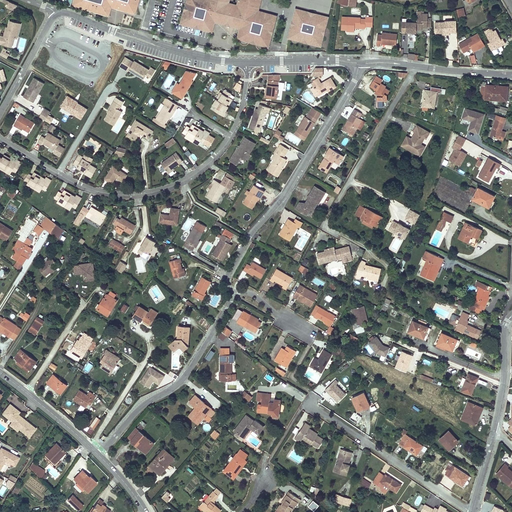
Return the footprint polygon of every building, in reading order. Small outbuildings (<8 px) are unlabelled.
[(111,7),(114,8),(116,3),(121,4),(119,9),(135,14),(139,0),(74,0),(73,5),(108,16),(110,11),(108,10),(110,6),(111,7)] [(237,39),(249,42),(254,43),(254,42),(266,45),(271,28),(265,27),(263,23),(253,20),(250,15),(257,12),(259,0),(186,0),(186,4),(181,24),(212,32),(215,22),(240,29),(237,39)] [(270,14),(258,10),(261,0),(259,0),(257,12),(250,15),(253,20),(263,23),(265,27),(271,28),(266,45),(254,42),(254,43),(268,47),(275,22),(270,14)] [(18,5),(9,1),(6,7),(13,10),(18,5)] [(308,11),(296,8),(288,38),(300,41),(301,39),(291,37),(292,30),(293,27),(295,21),(294,21),(295,17),(295,18),(297,11),(307,14),(308,11)] [(456,10),(458,17),(465,15),(464,8),(456,10)] [(326,18),(316,16),(316,14),(308,11),(307,14),(297,11),(295,18),(295,17),(294,21),(295,21),(293,27),(292,30),(291,37),(301,39),(300,41),(309,43),(309,41),(319,44),(320,40),(322,41),(327,22),(325,22),(326,18)] [(428,18),(428,14),(424,14),(424,11),(421,11),(421,12),(417,12),(417,22),(417,29),(422,30),(422,26),(431,26),(432,20),(428,20),(428,18)] [(328,17),(316,14),(316,16),(326,18),(325,22),(327,22),(328,17)] [(361,18),(342,17),(341,31),(354,31),(355,26),(357,26),(360,27),(360,28),(365,28),(365,26),(366,19),(365,19),(361,19),(361,18)] [(10,21),(8,28),(9,28),(8,32),(5,31),(4,37),(0,36),(0,43),(6,45),(7,41),(13,43),(14,38),(17,38),(20,24),(10,21)] [(456,21),(445,21),(445,23),(435,23),(435,28),(435,33),(442,33),(445,33),(450,32),(457,32),(456,21)] [(417,22),(402,22),(402,33),(406,33),(406,32),(411,32),(412,33),(414,33),(416,32),(417,29),(417,22)] [(501,40),(495,30),(493,32),(491,28),(485,32),(491,41),(488,43),(492,50),(495,49),(500,46),(505,43),(502,39),(501,40)] [(397,34),(382,33),(382,35),(377,34),(376,45),(381,45),(381,44),(381,42),(387,43),(386,44),(396,45),(397,34)] [(485,45),(478,33),(459,44),(464,52),(471,48),(474,52),(485,45)] [(149,70),(134,61),(133,62),(129,60),(124,69),(128,71),(129,70),(136,74),(136,73),(138,74),(137,75),(143,79),(149,70)] [(171,63),(165,61),(161,68),(166,69),(171,63)] [(323,76),(323,67),(313,67),(313,76),(323,76)] [(280,74),(269,74),(267,93),(266,93),(265,97),(276,99),(279,81),(280,81),(280,74)] [(193,81),(184,76),(180,84),(178,83),(175,87),(177,88),(174,93),(180,97),(185,89),(187,90),(193,81)] [(382,80),(376,76),(373,80),(380,84),(381,83),(380,83),(382,80)] [(34,78),(24,96),(34,102),(44,84),(34,78)] [(312,83),(314,87),(315,88),(319,95),(328,90),(328,91),(336,87),(331,78),(321,83),(319,79),(313,82),(312,83)] [(380,84),(373,80),(370,86),(376,90),(375,93),(377,94),(378,94),(378,96),(377,96),(377,107),(383,107),(383,100),(387,100),(387,95),(390,90),(385,87),(386,86),(381,83),(380,84)] [(235,82),(233,89),(240,91),(242,84),(235,82)] [(495,86),(486,85),(485,99),(490,99),(490,103),(497,104),(498,100),(507,101),(508,87),(498,86),(498,84),(495,84),(495,86)] [(430,91),(425,90),(423,104),(428,104),(428,107),(434,108),(436,92),(440,93),(440,88),(431,87),(430,91)] [(231,93),(225,89),(223,93),(218,100),(228,106),(231,102),(229,101),(231,98),(229,97),(231,93)] [(112,94),(107,102),(110,104),(116,97),(112,94)] [(61,107),(82,119),(88,109),(78,103),(79,102),(68,95),(61,107)] [(124,102),(116,97),(112,105),(113,106),(109,113),(105,120),(113,125),(122,111),(119,109),(124,102)] [(177,104),(167,98),(164,103),(165,104),(156,119),(165,124),(168,118),(170,116),(171,117),(175,110),(174,109),(177,104)] [(228,106),(218,100),(216,99),(213,105),(216,107),(223,111),(224,109),(226,111),(226,110),(228,106)] [(253,121),(252,121),(250,125),(261,129),(266,112),(269,113),(270,108),(260,104),(258,109),(256,108),(254,115),(255,115),(253,121)] [(506,114),(507,107),(500,106),(498,113),(506,114)] [(226,111),(224,109),(223,111),(216,107),(214,111),(224,117),(227,111),(226,110),(226,111)] [(40,117),(46,120),(49,115),(51,111),(45,108),(40,117)] [(478,134),(484,114),(465,108),(462,118),(471,121),(468,131),(478,134)] [(355,109),(352,114),(353,115),(351,120),(349,119),(343,129),(352,135),(362,120),(359,118),(362,113),(355,109)] [(314,122),(315,122),(317,119),(310,114),(308,118),(305,116),(296,131),(306,137),(311,129),(310,128),(314,122)] [(14,125),(17,127),(18,126),(23,129),(29,132),(34,123),(27,119),(20,115),(14,125)] [(49,115),(46,120),(51,123),(54,118),(49,115)] [(156,119),(155,118),(153,121),(165,128),(166,125),(156,119)] [(495,118),(490,135),(493,136),(494,137),(495,137),(496,137),(499,138),(498,139),(503,140),(505,133),(501,132),(502,130),(505,121),(495,118)] [(153,131),(136,120),(127,135),(135,140),(138,134),(139,133),(141,133),(148,138),(153,131)] [(410,138),(405,147),(420,156),(424,147),(420,145),(421,144),(425,137),(426,138),(429,132),(417,125),(413,131),(415,132),(416,133),(413,139),(411,139),(410,138)] [(198,128),(195,126),(194,128),(191,126),(190,128),(186,126),(182,132),(186,134),(193,139),(199,129),(198,128)] [(204,134),(203,133),(204,132),(203,131),(199,129),(193,139),(192,141),(198,145),(204,134)] [(274,136),(278,138),(280,135),(282,132),(278,129),(274,136)] [(210,133),(204,130),(203,131),(204,132),(203,133),(204,134),(200,141),(204,143),(210,133)] [(56,137),(48,132),(45,138),(42,136),(38,141),(42,143),(48,146),(48,145),(50,146),(49,147),(55,150),(58,144),(61,140),(56,137)] [(459,135),(452,147),(459,151),(466,139),(459,135)] [(402,145),(405,147),(410,138),(407,136),(402,145)] [(246,159),(249,154),(256,143),(245,137),(240,146),(235,153),(234,153),(229,160),(236,165),(241,158),(245,160),(246,159)] [(60,156),(65,148),(58,144),(55,150),(54,153),(60,156)] [(274,160),(267,170),(277,176),(282,169),(281,168),(282,167),(286,159),(283,157),(288,149),(280,144),(275,153),(277,154),(274,160)] [(324,158),(319,167),(327,173),(334,161),(337,163),(338,163),(340,159),(342,160),(344,156),(330,147),(326,153),(329,154),(330,155),(328,158),(329,158),(328,160),(326,158),(324,158)] [(469,149),(466,154),(482,163),(484,158),(469,149)] [(182,161),(178,154),(177,155),(176,153),(161,164),(167,172),(173,168),(182,161)] [(91,177),(97,168),(90,164),(91,163),(90,163),(93,159),(85,154),(83,157),(79,154),(73,163),(78,166),(77,167),(83,170),(85,172),(84,173),(91,177)] [(6,158),(3,156),(2,158),(0,156),(0,165),(5,169),(4,171),(10,174),(12,170),(16,164),(14,163),(15,161),(7,156),(6,158)] [(489,158),(479,175),(479,176),(488,181),(496,167),(498,168),(501,164),(489,158)] [(22,162),(16,159),(15,161),(14,163),(16,164),(12,170),(16,172),(22,162)] [(127,175),(113,166),(104,179),(112,184),(115,177),(122,182),(127,175)] [(236,178),(227,172),(226,175),(235,180),(236,178)] [(36,176),(33,174),(32,175),(28,173),(24,180),(28,182),(35,186),(34,188),(40,192),(42,188),(46,182),(44,181),(45,179),(37,174),(36,176)] [(235,180),(226,175),(221,183),(214,179),(212,183),(213,184),(212,186),(210,190),(206,196),(217,202),(223,190),(228,193),(235,180)] [(52,180),(46,177),(45,179),(44,181),(46,182),(42,188),(46,190),(52,180)] [(250,191),(248,195),(246,198),(255,204),(257,199),(259,197),(260,198),(265,191),(254,184),(250,191)] [(312,194),(310,193),(308,198),(306,203),(299,202),(296,209),(306,215),(310,208),(313,210),(317,203),(318,203),(325,192),(315,186),(311,192),(313,192),(312,194)] [(494,196),(478,187),(475,193),(472,199),(481,203),(482,202),(489,206),(494,196)] [(66,194),(63,192),(62,194),(58,191),(55,198),(58,200),(65,204),(64,206),(70,210),(72,206),(76,200),(75,199),(76,197),(75,197),(67,192),(66,194)] [(82,198),(76,195),(75,197),(76,197),(75,199),(76,200),(72,206),(76,208),(82,198)] [(252,208),(255,204),(246,198),(243,202),(252,208)] [(364,219),(362,222),(372,227),(374,224),(377,226),(382,216),(366,208),(360,205),(355,214),(364,219)] [(73,224),(78,227),(88,210),(83,207),(73,224)] [(91,208),(86,217),(101,226),(106,217),(91,208)] [(161,214),(160,222),(177,224),(179,209),(171,208),(170,215),(161,214)] [(410,210),(405,219),(414,224),(419,215),(410,210)] [(443,228),(447,220),(451,222),(454,217),(443,212),(437,225),(443,228)] [(41,225),(45,228),(51,220),(47,217),(41,225)] [(124,220),(125,219),(121,217),(120,219),(117,217),(113,223),(131,234),(135,225),(127,221),(127,222),(124,220)] [(285,225),(280,234),(290,240),(298,226),(300,227),(302,223),(296,219),(294,222),(288,219),(286,223),(287,223),(286,225),(285,225)] [(54,222),(51,220),(45,228),(51,232),(56,224),(54,222)] [(398,223),(393,221),(389,230),(394,232),(405,237),(410,229),(405,226),(403,225),(399,223),(398,223)] [(466,222),(458,238),(468,243),(471,235),(478,238),(482,230),(466,222)] [(58,237),(63,229),(56,224),(51,232),(58,237)] [(0,225),(0,236),(1,236),(7,240),(13,231),(4,226),(3,228),(0,225)] [(187,243),(185,246),(193,250),(195,246),(198,240),(203,232),(194,227),(186,242),(187,243)] [(224,252),(229,243),(231,239),(234,234),(225,229),(221,235),(219,234),(217,237),(221,239),(211,256),(214,258),(215,256),(223,260),(227,253),(224,252)] [(143,244),(138,252),(142,255),(144,251),(148,254),(156,242),(147,237),(143,242),(144,243),(144,244),(143,244)] [(24,242),(18,239),(12,249),(16,251),(12,257),(23,264),(27,257),(25,256),(29,251),(30,251),(32,248),(29,246),(32,242),(26,238),(24,242)] [(324,249),(325,251),(317,253),(319,264),(342,257),(346,256),(347,259),(348,261),(353,260),(349,246),(335,250),(334,247),(324,249)] [(427,259),(441,265),(444,259),(426,251),(423,257),(427,259)] [(50,271),(55,267),(53,265),(56,263),(51,257),(38,267),(45,276),(50,271)] [(182,269),(181,262),(182,262),(181,260),(181,258),(169,261),(174,278),(184,275),(183,272),(182,269)] [(404,258),(396,274),(400,276),(404,269),(402,268),(407,259),(404,258)] [(427,259),(420,275),(431,279),(434,272),(437,273),(441,265),(427,259)] [(359,264),(357,271),(363,273),(362,275),(368,277),(374,278),(373,280),(378,281),(381,269),(365,265),(366,262),(361,260),(359,264)] [(116,269),(122,273),(127,265),(121,261),(116,269)] [(248,270),(254,274),(261,278),(266,269),(261,266),(253,261),(250,266),(247,264),(244,269),(247,272),(248,270)] [(95,280),(93,262),(74,265),(75,274),(85,273),(86,274),(85,275),(86,281),(95,280)] [(59,266),(56,263),(53,265),(55,267),(50,271),(51,273),(59,266)] [(270,280),(274,282),(275,280),(283,285),(287,287),(293,278),(276,269),(270,280)] [(201,299),(202,299),(205,293),(211,282),(208,280),(205,278),(202,276),(192,294),(201,299)] [(469,309),(479,314),(481,309),(484,310),(486,306),(485,305),(486,302),(485,301),(487,296),(488,296),(488,295),(490,291),(489,290),(491,286),(478,280),(475,286),(477,287),(478,286),(480,287),(479,288),(474,301),(473,300),(469,309)] [(156,304),(165,298),(157,285),(148,290),(156,304)] [(311,307),(316,297),(310,294),(312,292),(300,285),(293,296),(297,299),(298,297),(304,300),(303,302),(311,307)] [(108,315),(117,300),(107,294),(105,298),(104,297),(101,301),(102,302),(101,305),(99,304),(98,303),(95,307),(97,308),(97,309),(108,315)] [(327,294),(324,300),(330,302),(332,296),(327,294)] [(128,304),(125,302),(120,310),(124,312),(124,311),(128,305),(128,304)] [(385,302),(382,308),(386,311),(389,305),(395,308),(396,307),(390,304),(385,302)] [(311,314),(314,316),(319,307),(316,305),(311,314)] [(140,306),(133,316),(141,321),(142,319),(143,318),(145,319),(144,320),(151,324),(157,313),(151,309),(149,312),(140,306)] [(354,312),(357,325),(368,322),(364,306),(352,309),(353,313),(354,312)] [(314,316),(314,317),(317,319),(318,318),(325,322),(331,325),(336,316),(319,307),(314,316)] [(243,310),(237,322),(256,332),(262,323),(258,320),(249,316),(250,314),(243,310)] [(469,316),(462,313),(456,326),(464,329),(463,332),(477,338),(481,331),(470,325),(469,326),(467,325),(467,324),(469,321),(467,320),(469,316)] [(0,316),(0,327),(4,330),(3,332),(3,333),(10,337),(11,336),(17,326),(4,318),(3,318),(0,316)] [(41,321),(37,318),(35,321),(34,321),(28,330),(35,334),(41,325),(40,324),(41,321)] [(413,320),(408,331),(424,338),(428,327),(426,326),(427,322),(419,319),(418,322),(413,320)] [(331,335),(335,329),(329,325),(325,332),(331,335)] [(21,329),(17,326),(11,336),(15,339),(21,329)] [(169,345),(174,351),(179,347),(181,347),(183,350),(188,346),(190,327),(179,326),(177,339),(176,340),(175,339),(169,345)] [(226,335),(222,331),(218,337),(223,340),(226,335)] [(93,338),(84,333),(81,336),(91,342),(93,338)] [(346,342),(354,346),(359,338),(351,333),(346,342)] [(437,344),(446,347),(452,350),(457,339),(442,333),(437,344)] [(79,340),(78,340),(76,343),(77,344),(72,352),(82,358),(91,342),(81,336),(81,337),(79,340)] [(370,338),(366,350),(381,355),(379,360),(385,361),(390,344),(370,338)] [(294,354),(293,354),(295,350),(287,346),(285,349),(284,349),(282,353),(283,353),(282,355),(279,353),(275,360),(286,367),(294,354)] [(341,358),(345,351),(337,346),(332,353),(341,358)] [(21,349),(14,358),(18,360),(16,363),(28,371),(29,369),(30,370),(36,362),(21,349)] [(117,362),(120,358),(116,355),(115,357),(114,356),(114,355),(107,350),(104,354),(108,356),(101,367),(111,373),(116,364),(115,363),(116,362),(117,362)] [(332,354),(324,350),(318,360),(315,358),(310,366),(321,372),(332,354)] [(222,380),(222,381),(232,380),(232,374),(232,362),(234,362),(234,354),(220,354),(221,372),(222,372),(222,380)] [(84,369),(88,372),(93,365),(88,362),(84,369)] [(161,381),(164,376),(150,367),(141,382),(149,387),(153,381),(155,377),(161,381)] [(468,374),(467,379),(463,377),(460,384),(464,386),(462,391),(471,394),(474,386),(473,386),(476,377),(468,374)] [(67,385),(53,375),(47,382),(61,393),(67,385)] [(338,402),(346,394),(342,390),(344,388),(335,379),(325,389),(338,402)] [(86,407),(89,403),(90,401),(92,402),(96,396),(89,391),(87,395),(79,390),(74,399),(86,407)] [(262,393),(261,401),(262,401),(262,405),(258,404),(257,411),(269,413),(269,411),(270,411),(270,412),(271,412),(272,412),(273,413),(273,415),(279,416),(279,410),(278,410),(279,405),(280,406),(280,404),(281,400),(270,398),(268,398),(268,394),(262,393)] [(358,411),(362,409),(363,410),(370,407),(369,404),(363,393),(352,398),(358,411)] [(195,395),(189,402),(195,407),(197,409),(190,417),(198,424),(206,413),(211,408),(208,405),(207,407),(203,404),(204,402),(195,395)] [(476,425),(478,420),(477,419),(480,411),(481,412),(483,408),(469,402),(461,419),(476,425)] [(22,419),(17,415),(18,414),(20,411),(10,403),(3,412),(13,420),(12,422),(16,425),(13,428),(17,431),(19,429),(29,437),(36,428),(27,421),(25,423),(21,419),(22,419)] [(197,409),(195,407),(188,416),(190,417),(197,409)] [(211,408),(206,413),(210,417),(215,411),(211,408)] [(13,420),(3,412),(2,414),(12,422),(13,420)] [(27,421),(18,414),(17,415),(22,419),(21,419),(25,423),(27,421)] [(235,430),(240,435),(243,431),(245,433),(250,427),(251,428),(259,433),(264,426),(255,420),(254,421),(246,415),(235,430)] [(93,428),(99,418),(95,416),(89,426),(93,428)] [(308,431),(310,428),(311,426),(305,422),(295,438),(301,442),(303,438),(318,448),(324,439),(317,435),(316,436),(308,431)] [(383,423),(380,428),(390,435),(394,430),(383,423)] [(86,425),(83,430),(91,434),(94,429),(86,425)] [(243,431),(240,435),(244,438),(251,428),(250,427),(245,433),(243,431)] [(141,445),(148,450),(154,443),(136,428),(128,437),(132,440),(131,440),(132,441),(139,447),(141,445)] [(212,436),(215,439),(220,433),(216,430),(212,436)] [(449,431),(439,439),(448,448),(453,443),(454,444),(458,441),(449,431)] [(423,445),(406,434),(404,437),(403,436),(401,438),(402,439),(399,443),(417,455),(423,445)] [(58,459),(65,452),(61,448),(60,449),(59,447),(59,446),(56,443),(45,454),(54,463),(58,459)] [(0,469),(5,461),(15,466),(19,457),(1,447),(0,448),(0,469)] [(149,464),(145,469),(150,474),(155,469),(160,474),(174,458),(163,448),(161,451),(159,454),(149,464)] [(334,471),(335,471),(340,458),(339,458),(341,452),(343,453),(344,449),(341,448),(334,471)] [(245,459),(248,455),(240,449),(237,453),(224,471),(234,478),(240,470),(238,469),(245,459)] [(340,458),(335,471),(346,475),(350,464),(349,464),(348,464),(349,460),(350,460),(353,452),(344,449),(343,453),(341,452),(339,458),(340,458)] [(240,470),(247,461),(245,459),(238,469),(240,470)] [(445,474),(456,482),(457,480),(462,484),(468,475),(449,463),(445,469),(448,471),(445,474)] [(511,473),(506,469),(507,467),(508,466),(505,463),(496,473),(511,487),(511,486),(511,473)] [(45,470),(35,464),(34,465),(44,472),(44,471),(45,470)] [(44,472),(34,465),(32,469),(40,478),(41,477),(43,473),(44,472)] [(97,482),(90,476),(89,477),(82,470),(74,479),(82,486),(84,489),(87,492),(97,482)] [(384,484),(381,487),(380,489),(385,493),(389,487),(396,492),(401,484),(385,474),(384,475),(379,472),(373,482),(378,485),(380,481),(384,484)] [(457,480),(456,482),(463,486),(469,476),(468,475),(462,484),(457,480)] [(371,484),(365,480),(362,486),(368,489),(371,484)] [(6,494),(12,486),(8,483),(2,492),(6,494)] [(167,491),(162,497),(168,502),(170,499),(168,497),(170,494),(167,491)] [(202,508),(206,511),(207,510),(209,511),(219,511),(221,510),(215,505),(215,504),(213,502),(219,496),(218,495),(214,491),(213,491),(204,501),(200,505),(203,507),(202,508)] [(281,505),(277,511),(288,511),(290,510),(291,511),(297,502),(298,503),(300,499),(290,492),(288,495),(287,494),(282,502),(283,503),(284,504),(282,506),(281,505)] [(83,505),(72,495),(67,500),(78,510),(83,505)] [(351,499),(340,495),(338,501),(350,505),(351,499)] [(109,511),(104,508),(105,507),(106,506),(102,504),(103,502),(99,499),(89,511),(109,511)] [(78,510),(67,500),(66,502),(77,511),(78,510)]
